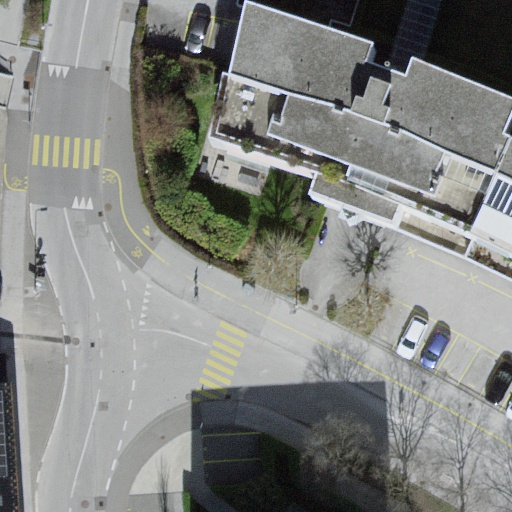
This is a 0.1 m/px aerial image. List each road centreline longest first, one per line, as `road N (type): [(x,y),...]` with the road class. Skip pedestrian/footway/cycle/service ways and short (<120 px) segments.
road 1 (residential): [(511,504),(362,415),(223,350),(184,335),(102,333)]
road 2 (residential): [(89,0),(68,115),(64,201),(102,333)]
road 3 (residential): [(102,333),(102,373),(71,511)]
